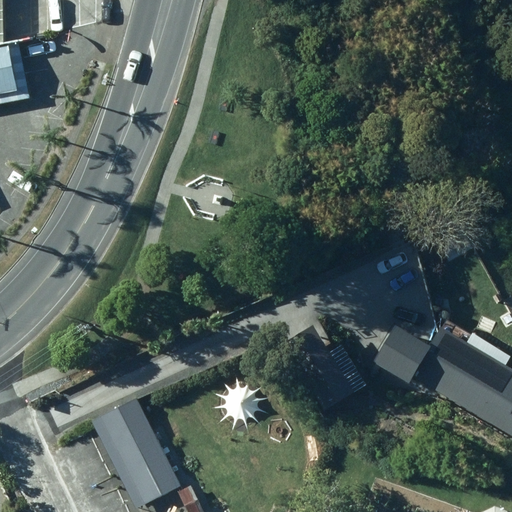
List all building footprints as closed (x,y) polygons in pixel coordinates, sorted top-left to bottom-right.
[(0,0),(0,48),(12,46),(10,0),(0,0)] [(0,104),(35,98),(24,44),(12,46),(0,48),(0,104)] [(292,325),(276,335),(288,355),(304,345),(292,325)] [(511,375),(501,370),(506,361),(469,340),(465,348),(436,332),(426,350),(388,329),(368,366),(409,389),(412,383),(511,438),(511,384),(511,381),(511,379),(511,375)] [(277,374),(261,385),(277,409),(293,399),(277,374)] [(311,397),(317,407),(328,401),(321,390),(311,397)] [(179,488),(135,400),(89,423),(134,511),(179,488)] [(421,427),(398,411),(385,430),(409,446),(421,427)] [(177,494),(184,511),(197,511),(187,489),(177,494)]
